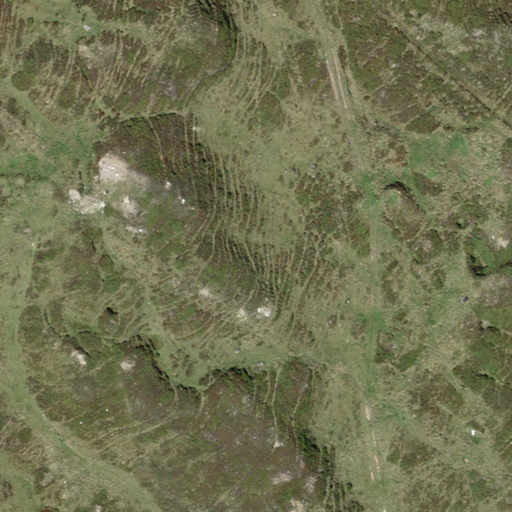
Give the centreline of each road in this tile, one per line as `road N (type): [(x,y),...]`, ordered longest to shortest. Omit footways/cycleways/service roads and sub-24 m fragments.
road 1 (track): [(308,0),(372,199),(370,449),(384,511)]
road 2 (track): [(156,511),(128,482),(59,440),(25,399),(13,363)]
